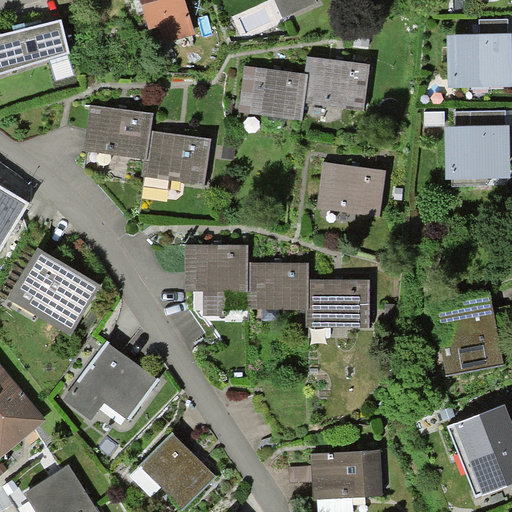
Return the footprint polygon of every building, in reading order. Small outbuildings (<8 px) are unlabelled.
[(185,0),(139,0),(150,33),(159,30),(164,46),(196,36),(185,0)] [(274,0),(283,20),(318,5),(316,0),(274,0)] [(509,35),(509,20),(479,20),(479,36),(509,35)] [(62,23),(0,39),(0,80),(71,57),(62,23)] [(511,90),(511,37),(447,39),(448,92),(511,90)] [(310,76),(306,105),(364,114),(370,67),(307,59),(305,76),(310,76)] [(246,67),(239,114),(304,123),(306,105),(310,76),(305,76),(246,67)] [(155,115),(91,106),(84,153),(144,162),(148,162),(152,133),(155,115)] [(507,127),(506,111),(455,112),(456,128),(507,127)] [(511,182),(510,128),(445,130),(446,184),(511,182)] [(212,141),(152,133),(148,162),(144,162),(142,178),(206,188),(212,141)] [(380,219),(387,172),(324,164),(317,210),(380,219)] [(0,246),(25,205),(0,190),(0,246)] [(250,247),(186,247),(185,293),(204,293),(204,317),(228,318),(228,295),(246,295),(250,295),(250,264),(250,247)] [(102,288),(38,251),(8,302),(72,340),(102,288)] [(310,265),(250,264),(250,295),(246,295),(245,311),(307,312),(310,312),(310,282),(310,265)] [(310,312),(307,312),(307,330),(370,330),(369,282),(310,282),(310,312)] [(505,366),(491,293),(428,305),(442,379),(505,366)] [(160,382),(107,343),(63,401),(92,422),(105,404),(130,423),(160,382)] [(0,460),(46,422),(0,367),(0,460)] [(511,424),(506,408),(449,430),(477,502),(511,487),(511,424)] [(212,478),(171,436),(138,468),(180,510),(212,478)] [(382,498),(380,454),(311,457),(312,467),(312,483),(313,502),(317,501),(317,511),(353,511),(353,499),(382,498)] [(100,511),(70,466),(24,496),(34,511),(100,511)] [(312,483),(312,467),(289,468),(290,482),(291,484),(312,483)]
